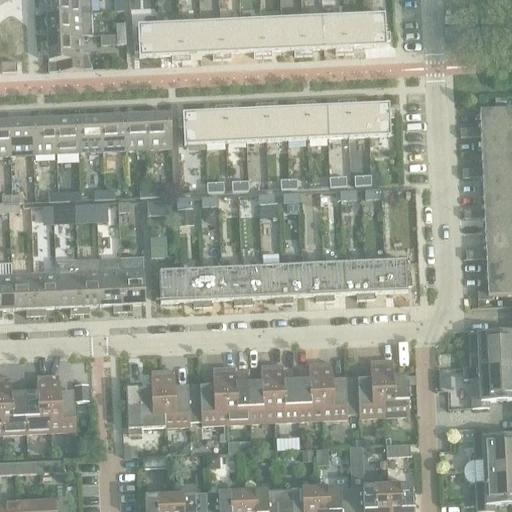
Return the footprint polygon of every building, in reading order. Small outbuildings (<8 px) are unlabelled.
[(90,0),(45,0),(46,18),(81,16),(91,16),(90,0)] [(123,0),(114,0),(115,12),(124,12),(123,0)] [(46,18),(47,41),(82,39),(92,39),(91,16),(81,16),(46,18)] [(363,18),(365,50),(386,49),(386,44),(390,44),(390,35),(386,36),(385,17),(363,18)] [(363,18),(343,19),(345,57),(354,57),(353,51),(365,50),(363,18)] [(343,19),(322,20),(324,52),(335,52),(336,58),(345,57),(343,19)] [(302,21),(304,59),(313,59),(312,53),(324,52),(322,20),(302,21)] [(302,21),(281,22),(283,54),(294,54),(295,60),(304,59),(302,21)] [(281,22),(261,23),(263,61),(272,61),(272,55),(283,54),(281,22)] [(263,61),(261,23),(241,24),(242,56),(254,55),(254,61),(263,61)] [(220,25),(222,63),(231,62),(231,56),(242,56),(241,24),(220,25)] [(220,25),(200,26),(201,58),(213,57),(213,63),(222,63),(220,25)] [(180,27),(181,65),(190,64),(190,58),(201,58),(200,26),(180,27)] [(116,27),(117,38),(125,37),(125,27),(116,27)] [(161,60),(160,27),(138,28),(139,47),(134,47),(135,55),(139,55),(139,61),(161,60)] [(160,27),(161,60),(172,59),(172,65),(181,65),(180,27),(160,27)] [(125,37),(117,38),(117,48),(126,48),(125,37)] [(82,39),(47,41),(48,65),(60,64),(60,73),(59,73),(59,74),(93,73),(93,71),(92,71),(87,57),(83,57),(82,39)] [(1,65),(1,76),(17,75),(17,65),(1,65)] [(58,65),(49,66),(49,75),(58,74),(58,65)] [(511,75),(495,76),(495,89),(511,87),(511,75)] [(338,110),(327,110),(328,142),(349,141),(347,103),(338,103),(338,110)] [(369,140),(367,108),(356,109),(356,103),(347,103),(349,141),(369,140)] [(297,111),(286,112),(287,144),(308,143),(306,105),(297,105),(297,111)] [(315,105),(306,105),(308,143),(328,142),(327,110),(315,111),(315,105)] [(265,107),(267,145),(287,144),(286,112),(274,112),(274,106),(265,107)] [(267,145),(265,107),(256,107),(256,113),(245,114),(246,146),(267,145)] [(367,108),(369,140),(390,139),(390,121),(394,121),(394,112),(389,113),(389,107),(367,108)] [(224,109),(226,147),(246,146),(245,114),(233,114),(233,108),(224,109)] [(215,115),(204,116),(206,148),(226,147),(224,109),(215,109),(215,115)] [(511,112),(479,113),(480,131),(480,135),(511,133),(511,112)] [(206,148),(204,116),(183,117),(183,122),(178,122),(179,131),(183,130),(184,149),(206,148)] [(146,118),(148,153),(172,152),(170,117),(146,118)] [(148,153),(146,118),(124,119),(125,154),(148,153)] [(101,120),(102,155),(125,154),(124,119),(101,120)] [(102,155),(101,120),(78,121),(80,156),(102,155)] [(78,121),(55,122),(56,157),(80,156),(78,121)] [(32,123),(33,158),(56,157),(55,122),(32,123)] [(32,123),(9,125),(11,159),(33,158),(32,123)] [(0,124),(0,159),(11,159),(9,125),(0,124)] [(471,140),(470,131),(460,132),(461,140),(471,140)] [(480,131),(470,131),(471,140),(481,139),(481,155),(511,153),(511,133),(480,135),(480,131)] [(511,153),(481,155),(482,171),(482,176),(511,174),(511,153)] [(482,171),(472,172),(472,181),(482,180),(483,196),(511,194),(511,174),(482,176),(482,171)] [(472,181),(472,172),(462,172),(462,181),(472,181)] [(363,190),(363,180),(355,181),(355,190),(363,190)] [(363,180),(363,190),(371,189),(371,180),(363,180)] [(338,182),(339,191),(347,190),(346,181),(338,182)] [(339,191),(338,182),(330,182),(331,192),(339,191)] [(289,193),(289,183),(281,183),(281,193),(289,193)] [(289,183),(289,193),(297,193),(297,183),(289,183)] [(241,195),(240,186),(232,186),(233,196),(241,195)] [(240,186),(241,195),(249,195),(248,186),(240,186)] [(216,196),(216,187),(207,188),(208,197),(216,196)] [(216,187),(216,196),(224,196),(224,187),(216,187)] [(150,193),(150,201),(161,201),(160,192),(150,193)] [(150,201),(150,193),(139,193),(140,202),(150,201)] [(104,195),(105,203),(115,203),(115,194),(104,195)] [(365,194),(366,203),(381,203),(381,194),(365,194)] [(511,194),(483,196),(484,212),(484,217),(511,215),(511,194)] [(105,203),(104,195),(94,195),(94,204),(105,203)] [(341,195),(341,205),(357,204),(356,195),(341,195)] [(58,197),(59,206),(69,205),(69,196),(58,197)] [(320,207),(319,196),(305,197),(305,207),(320,207)] [(319,196),(320,207),(335,206),(335,196),(319,196)] [(59,206),(58,197),(48,197),(48,206),(59,206)] [(13,207),(20,207),(23,207),(23,198),(12,199),(13,207)] [(283,198),(284,207),(300,207),(300,198),(283,198)] [(2,199),(2,208),(9,208),(13,207),(12,199),(2,199)] [(259,199),(259,208),(275,208),(274,199),(259,199)] [(203,201),(203,211),(219,210),(219,201),(203,201)] [(177,202),(178,212),(194,212),(193,202),(177,202)] [(171,204),(151,204),(150,216),(170,217),(171,204)] [(129,215),(129,206),(118,207),(119,216),(129,215)] [(9,208),(2,208),(0,207),(0,216),(9,216),(9,208)] [(9,208),(9,216),(20,216),(20,207),(13,207),(9,208)] [(97,208),(97,217),(108,216),(107,207),(97,208)] [(97,217),(97,208),(86,208),(86,217),(97,217)] [(52,210),(53,219),(63,218),(63,209),(52,210)] [(53,219),(52,210),(42,210),(42,219),(53,219)] [(484,221),(485,237),(511,235),(511,215),(484,217),(484,212),(474,213),(474,221),(484,221)] [(474,221),(474,213),(464,213),(464,222),(474,221)] [(511,235),(485,237),(486,253),(486,257),(511,256),(511,235)] [(476,262),(476,253),(466,254),(466,263),(476,262)] [(486,253),(476,253),(476,262),(486,262),(487,278),(511,276),(511,256),(486,257),(486,253)] [(99,264),(101,310),(113,309),(113,316),(123,316),(121,274),(121,263),(99,264)] [(385,264),(386,296),(407,295),(407,290),(412,290),(411,281),(407,281),(406,263),(385,264)] [(101,310),(99,264),(77,265),(80,318),(89,317),(89,310),(101,310)] [(385,264),(364,265),(366,303),(375,303),(375,297),(386,296),(385,264)] [(56,277),(58,311),(70,311),(70,318),(80,318),(77,265),(56,266),(56,277)] [(366,303),(364,265),(344,266),(345,298),(357,298),(357,304),(366,303)] [(323,267),(325,305),(334,305),(334,299),(345,298),(344,266),(323,267)] [(303,268),(304,300),(316,299),(316,306),(325,305),(323,267),(303,268)] [(282,269),(284,307),(293,307),(293,301),(304,300),(303,268),(282,269)] [(262,270),(263,302),(275,301),(275,307),(284,307),(282,269),(262,270)] [(242,271),(243,309),(252,308),(252,302),(263,302),(262,270),(242,271)] [(221,272),(223,304),(234,303),(234,309),(243,309),(242,271),(221,272)] [(201,273),(203,311),(212,310),(211,304),(223,304),(221,272),(201,273)] [(121,274),(123,316),(132,315),(132,308),(145,308),(144,273),(121,274)] [(203,311),(201,273),(181,274),(182,306),(193,305),(194,311),(203,311)] [(182,306),(181,274),(159,275),(160,293),(155,293),(156,301),(160,301),(161,307),(182,306)] [(511,276),(487,278),(488,294),(478,294),(478,303),(492,302),(492,299),(511,298),(511,276)] [(34,278),(36,320),(46,319),(45,312),(58,311),(56,277),(34,278)] [(34,278),(12,279),(14,313),(26,313),(26,320),(36,320),(34,278)] [(0,279),(0,321),(2,321),(2,314),(14,313),(12,279),(0,279)] [(511,334),(498,335),(500,370),(511,369),(511,334)] [(478,360),(479,371),(500,370),(498,335),(469,337),(470,360),(478,360)] [(361,418),(359,418),(360,422),(384,421),(382,362),(381,362),(381,363),(371,364),(372,382),(360,383),(360,380),(344,381),(344,383),(345,383),(345,400),(360,399),(361,418)] [(382,362),(384,421),(408,420),(408,422),(409,422),(407,379),(406,379),(406,380),(394,381),(393,363),(383,363),(383,362),(382,362)] [(310,385),(297,385),(299,425),(323,424),(320,365),(319,365),(319,366),(309,367),(310,385)] [(321,365),(320,365),(323,424),(348,423),(347,419),(359,418),(361,418),(360,399),(345,400),(345,383),(344,383),(332,384),(331,366),(321,366),(321,365)] [(262,387),(249,388),(251,427),(275,426),(272,367),(271,367),(271,369),(261,369),(262,387)] [(272,367),(275,426),(299,425),(297,385),(284,386),(283,368),(273,368),(273,367),(272,367)] [(227,428),(224,369),(223,370),(223,371),(213,371),(214,389),(202,390),(201,390),(202,407),(187,407),(188,426),(190,426),(202,426),(202,430),(227,428)] [(224,369),(227,428),(251,427),(249,388),(236,388),(235,370),(225,371),(225,369),(224,369)] [(511,369),(500,370),(501,404),(511,403),(511,369)] [(500,370),(479,371),(463,371),(464,384),(471,384),(472,412),(489,411),(489,405),(501,404),(500,370)] [(165,431),(162,372),(161,372),(161,374),(151,374),(152,392),(139,393),(139,391),(126,391),(128,439),(142,438),(142,432),(165,431)] [(162,372),(165,431),(190,430),(190,426),(188,426),(187,407),(202,407),(201,390),(202,390),(202,388),(186,388),(186,390),(174,391),(173,373),(163,373),(163,372),(162,372)] [(38,397),(25,398),(27,437),(51,436),(48,378),(47,378),(47,379),(37,379),(38,397)] [(48,378),(51,436),(74,435),(74,437),(76,437),(74,394),(72,394),(72,396),(60,396),(59,378),(49,379),(49,378),(48,378)] [(1,380),(0,379),(0,381),(3,439),(27,437),(25,398),(12,398),(11,380),(1,381),(1,380)] [(88,388),(75,389),(76,405),(88,405),(88,388)] [(464,473),(464,475),(504,473),(503,439),(491,439),(490,433),(473,434),(475,463),(472,464),(470,464),(468,465),(467,467),(465,469),(465,471),(464,473)] [(511,438),(503,439),(504,473),(511,472),(511,438)] [(386,449),(386,461),(411,460),(410,448),(386,449)] [(143,460),(144,472),(168,471),(168,459),(143,460)] [(40,465),(41,477),(64,476),(64,464),(40,465)] [(16,466),(17,478),(41,477),(40,465),(16,466)] [(0,466),(0,478),(17,478),(16,466),(0,466)] [(493,511),(494,508),(506,508),(504,473),(464,475),(464,477),(465,479),(466,481),(467,482),(468,483),(470,484),(472,485),(474,486),(476,486),(476,511),(493,511)] [(388,490),(388,511),(413,511),(413,488),(388,490)] [(363,492),(351,492),(352,511),(388,511),(388,490),(363,491),(363,492)] [(340,492),(315,493),(315,511),(352,511),(351,492),(340,493),(340,492)] [(279,495),(279,511),(315,511),(315,493),(290,494),(290,495),(279,495)] [(242,496),(243,511),(279,511),(279,495),(268,496),(267,495),(242,496)] [(218,498),(206,499),(206,511),(243,511),(242,496),(218,497),(218,498)] [(170,500),(170,511),(206,511),(206,499),(195,499),(195,498),(170,500)] [(170,511),(170,500),(145,501),(145,511),(170,511)]
